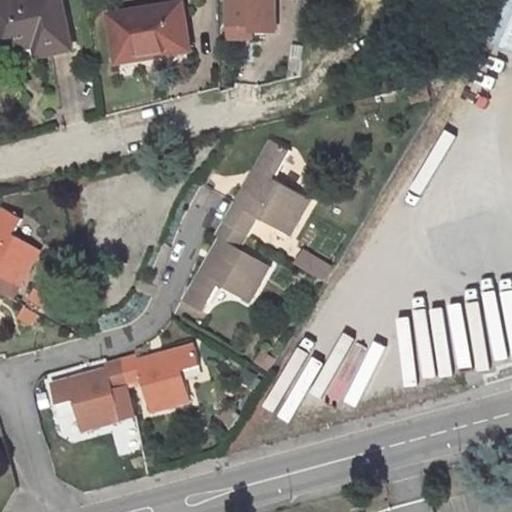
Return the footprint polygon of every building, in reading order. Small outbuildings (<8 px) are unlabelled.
[(67,0),(0,0),(0,18),(6,44),(53,32),(57,44),(77,38),(67,0)] [(189,0),(145,0),(115,4),(122,51),(144,48),(144,44),(195,36),(189,0)] [(284,24),(284,0),(236,0),(235,31),(271,32),(272,24),(284,24)] [(511,0),(505,0),(491,38),(511,46),(511,0)] [(297,56),(295,75),(305,73),(306,57),(297,56)] [(282,134),(244,197),(240,195),(229,214),(255,229),(267,209),(298,228),(320,192),(286,171),(301,145),(282,134)] [(49,242),(21,225),(28,212),(12,203),(0,222),(0,266),(1,266),(26,281),(49,242)] [(228,231),(193,294),(210,304),(226,277),(258,296),(280,259),(248,240),(255,229),(229,214),(221,227),(228,231)] [(299,254),(306,258),(313,246),(306,242),(299,254)] [(306,258),(330,272),(337,259),(313,246),(306,258)] [(150,378),(158,406),(201,394),(192,363),(209,358),(203,342),(145,358),(144,352),(125,357),(133,383),(150,378)] [(111,367),(55,382),(60,401),(75,397),(84,427),(128,414),(120,386),(133,383),(125,357),(109,361),(111,367)]
